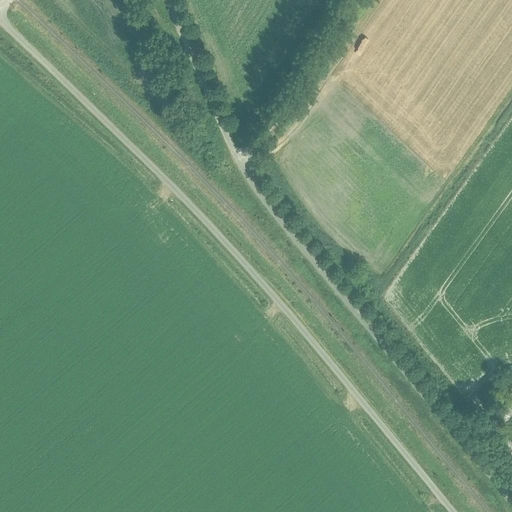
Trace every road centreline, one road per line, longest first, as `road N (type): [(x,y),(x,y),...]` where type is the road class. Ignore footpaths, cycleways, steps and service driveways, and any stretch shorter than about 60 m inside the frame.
road 1 (unclassified): [(452,511),(250,269),(0,19)]
road 2 (unclassified): [(166,0),(246,176),(511,502)]
road 3 (track): [(239,163),(349,0)]
